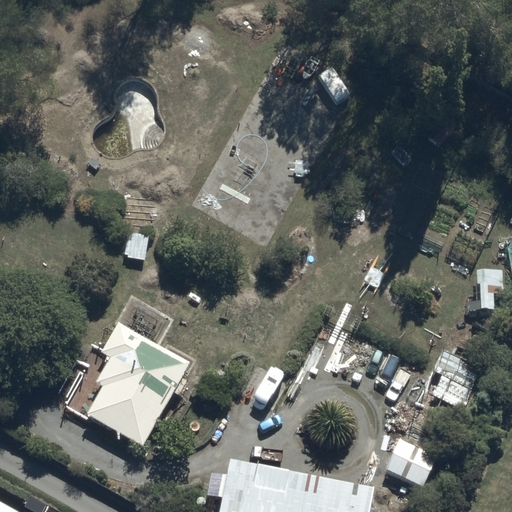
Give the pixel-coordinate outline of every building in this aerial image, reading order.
[(468,312),(495,311),(494,296),(503,295),(503,272),(480,272),(481,303),(468,303),(468,312)] [(190,366),(119,326),(103,356),(112,361),(97,387),(104,391),(88,418),(143,449),(190,366)] [(480,371),(444,353),(434,373),(444,378),(435,396),(463,410),(472,392),(470,391),(480,371)] [(402,442),(386,472),(422,490),(438,460),(402,442)] [(369,511),(373,495),(230,467),(220,511),(369,511)]
